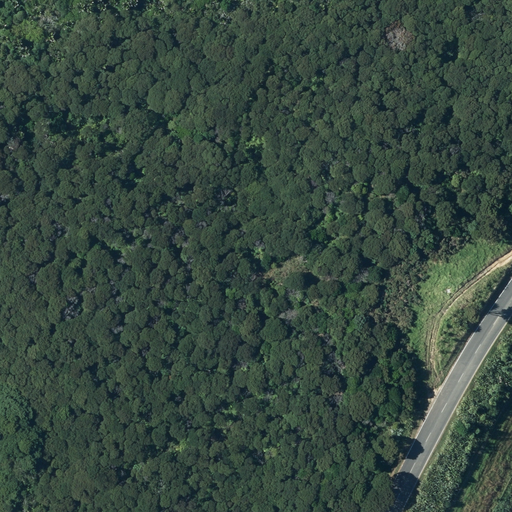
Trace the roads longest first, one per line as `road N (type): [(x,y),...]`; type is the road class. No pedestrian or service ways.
road 1 (tertiary): [(511,299),(433,427),(392,511)]
road 2 (track): [(511,255),(449,305),(436,325),(429,374)]
